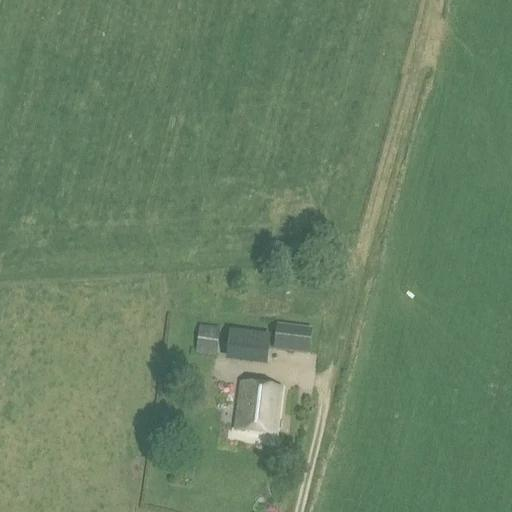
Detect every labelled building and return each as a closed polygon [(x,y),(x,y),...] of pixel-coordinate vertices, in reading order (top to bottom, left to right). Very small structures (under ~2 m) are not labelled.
[(251,275),(213,274),(213,297),(250,298),(251,275)] [(214,357),(218,329),(200,326),(196,355),(214,357)] [(311,330),(278,326),(275,350),(308,354),(311,330)] [(225,360),(265,367),(270,337),(231,330),(225,360)] [(281,389),(241,384),(235,432),(275,437),(281,389)]
